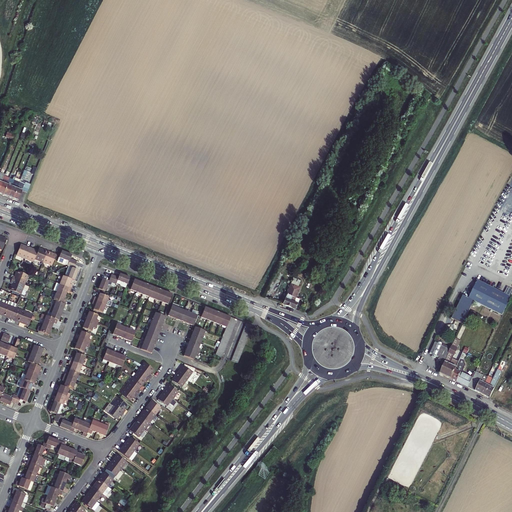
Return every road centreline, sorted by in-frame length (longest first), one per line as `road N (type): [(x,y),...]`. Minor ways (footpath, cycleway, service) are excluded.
road 1 (primary): [(99,250),(269,317),(307,353)]
road 2 (primary): [(322,323),(102,243)]
road 3 (primary): [(441,148),(359,289),(330,321)]
road 4 (primary): [(354,331),(441,148)]
road 5 (primary): [(308,358),(288,399),(198,511)]
road 6 (primary): [(205,511),(288,409),(329,374)]
road 7 (primary): [(511,17),(441,148)]
road 8 (primary): [(471,403),(359,341)]
road 9 (primary): [(349,369),(402,375),(471,403)]
